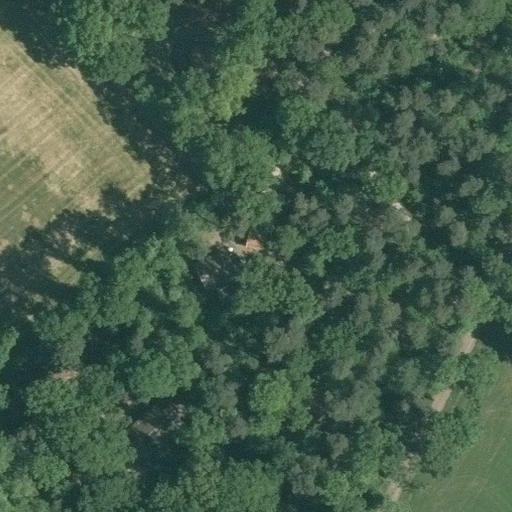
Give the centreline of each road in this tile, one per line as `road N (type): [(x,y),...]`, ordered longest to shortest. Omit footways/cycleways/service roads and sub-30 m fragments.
road 1 (track): [(473,316),(424,234),(350,147),(308,78),(295,0)]
road 2 (unclassified): [(443,389),(511,226)]
road 3 (track): [(383,511),(443,389)]
